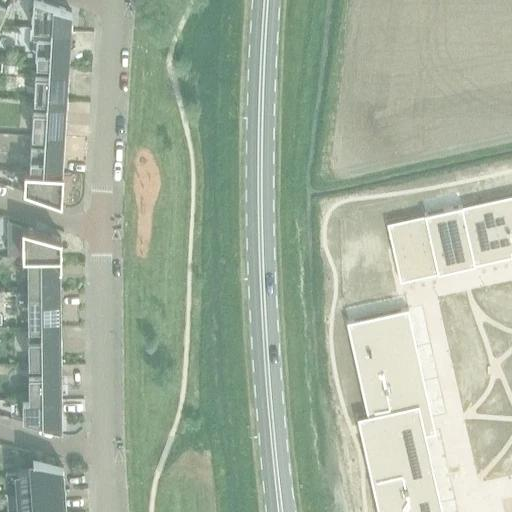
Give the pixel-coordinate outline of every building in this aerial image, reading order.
[(33,0),(32,25),(70,27),(71,10),(43,0),(33,0)] [(32,25),(31,38),(37,38),(36,61),(48,62),(68,63),(70,27),(32,25)] [(35,73),(34,97),(46,98),(66,99),(68,63),(48,62),(48,73),(35,73)] [(33,109),(31,133),(44,134),(64,135),(64,125),(66,99),(46,98),(46,109),(33,109)] [(31,133),(29,169),(57,170),(62,171),(64,135),(44,134),(31,133)] [(61,200),(63,171),(57,170),(29,169),(24,168),(23,186),(61,200)] [(424,213),(386,221),(392,246),(399,279),(436,271),(437,271),(475,263),(475,262),(511,253),(511,250),(511,249),(511,192),(462,204),(461,204),(424,212),(424,213)] [(22,254),(27,254),(61,254),(60,236),(22,225),(22,254)] [(27,254),(27,290),(60,289),(60,265),(61,265),(61,254),(27,254)] [(28,326),(60,325),(60,289),(27,290),(28,326)] [(348,319),(346,320),(367,412),(357,415),(359,423),(360,431),(378,511),(442,511),(424,430),(416,432),(413,420),(432,416),(407,306),(348,319)] [(28,362),(61,361),(60,325),(28,326),(28,362)] [(28,362),(29,397),(29,398),(61,397),(61,361),(28,362)] [(29,398),(29,397),(22,397),(22,415),(61,426),(61,397),(29,398)] [(64,488),(62,465),(32,457),(32,467),(17,468),(17,469),(19,469),(20,491),(19,491),(64,488)] [(49,511),(66,511),(64,488),(19,491),(19,492),(20,492),(21,511),(49,511)]
